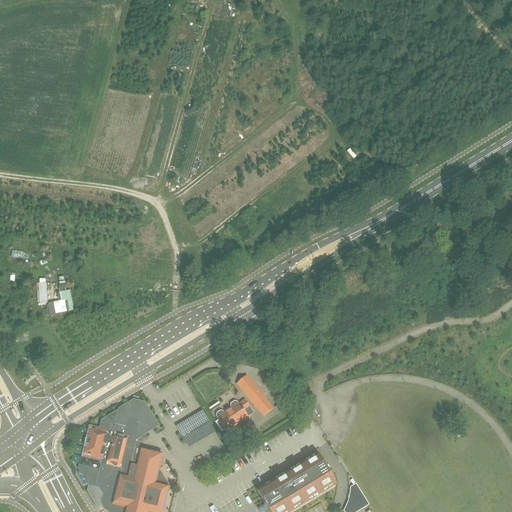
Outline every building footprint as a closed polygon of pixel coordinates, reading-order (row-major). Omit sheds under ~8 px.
[(254,386),(245,393),(264,416),(273,408),(254,386)] [(147,451),(144,453),(138,452),(134,445),(135,440),(158,426),(144,404),(134,401),(120,410),(116,424),(102,421),(100,429),(99,432),(89,430),(86,441),(84,441),(83,446),(85,446),(83,454),(80,466),(81,466),(80,470),(79,470),(78,475),(82,476),(81,480),(85,481),(84,485),(89,486),(96,488),(96,487),(100,487),(105,495),(103,501),(109,511),(162,511),(168,487),(166,487),(167,484),(164,478),(158,476),(155,471),(158,469),(160,461),(156,453),(147,451)] [(217,415),(218,417),(217,418),(226,432),(239,423),(240,424),(249,418),(248,417),(254,413),(245,401),(240,404),(239,404),(237,402),(235,401),(231,403),(231,406),(232,408),(224,413),(223,411),(221,411),(217,413),(217,415)] [(319,456),(258,493),(261,498),(263,501),(264,504),(266,506),(269,511),(286,511),(335,483),(329,473),(326,467),(319,456)] [(347,507),(344,511),(343,511),(358,511),(367,506),(356,485),(351,489),(350,495),(349,501),(347,507)]
